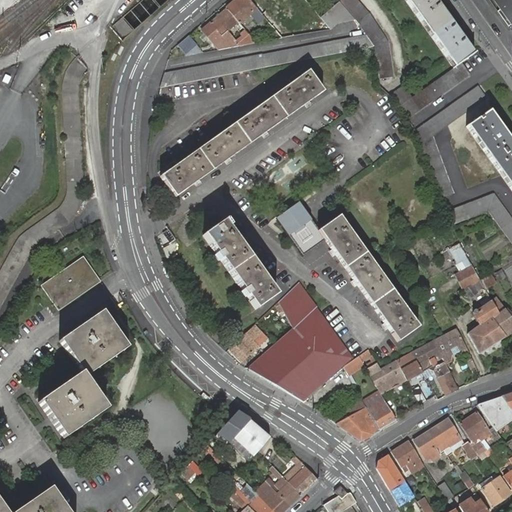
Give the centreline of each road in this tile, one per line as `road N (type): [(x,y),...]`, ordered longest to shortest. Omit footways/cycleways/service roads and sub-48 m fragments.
road 1 (residential): [(193,0),(150,40),(130,79),(122,159),(141,268),(194,351),(348,464)]
road 2 (residential): [(348,464),(432,409),(511,378)]
